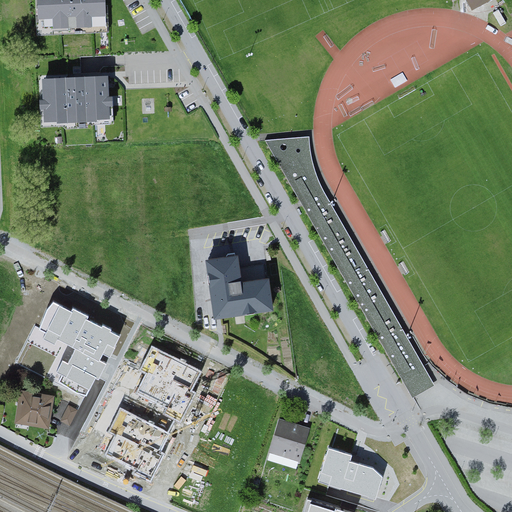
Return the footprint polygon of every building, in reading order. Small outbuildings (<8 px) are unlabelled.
[(105,0),(35,0),(38,46),(93,43),(92,25),(107,24),(105,0)] [(108,74),(38,77),(40,122),(109,120),(108,74)] [(289,143),(305,141),(307,154),(312,153),(310,135),(289,137),(289,143)] [(215,312),(271,305),(268,278),(239,281),(236,253),(208,257),(215,312)] [(57,378),(87,395),(124,328),(55,291),(35,327),(58,340),(60,335),(75,343),(69,354),(64,351),(53,371),(60,374),(57,378)] [(414,395),(435,383),(426,368),(418,373),(423,381),(411,388),(414,395)] [(51,396),(23,392),(19,419),(47,423),(51,396)] [(62,398),(57,415),(67,418),(71,401),(62,398)] [(281,421),(272,448),(299,456),(307,429),(281,421)] [(353,457),(355,450),(330,443),(320,479),(378,495),(386,466),(353,457)] [(309,495),(304,511),(355,511),(356,508),(309,495)]
